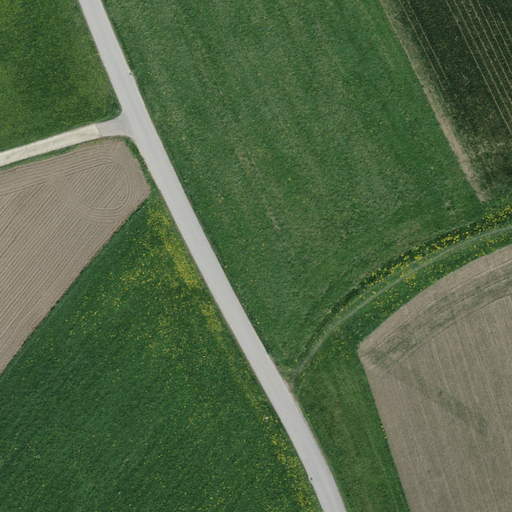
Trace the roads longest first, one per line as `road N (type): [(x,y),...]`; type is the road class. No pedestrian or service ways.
road 1 (residential): [(345,511),(300,397),(147,104),(105,0)]
road 2 (track): [(0,150),(147,104)]
